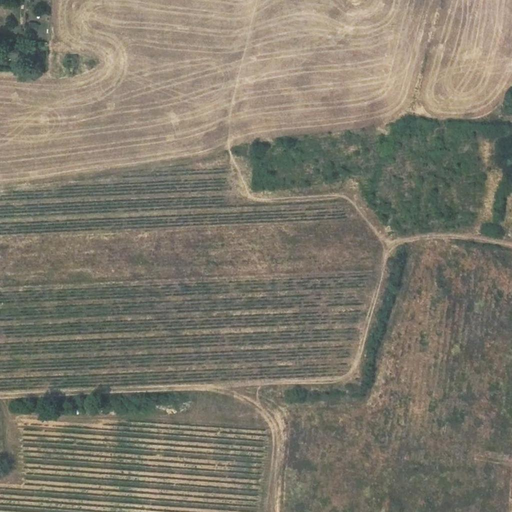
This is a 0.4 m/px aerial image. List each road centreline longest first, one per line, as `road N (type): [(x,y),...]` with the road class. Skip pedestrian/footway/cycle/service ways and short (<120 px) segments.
road 1 (track): [(511,243),(441,234),(387,246),(346,379),(0,394)]
road 2 (track): [(207,386),(270,417),(269,511)]
